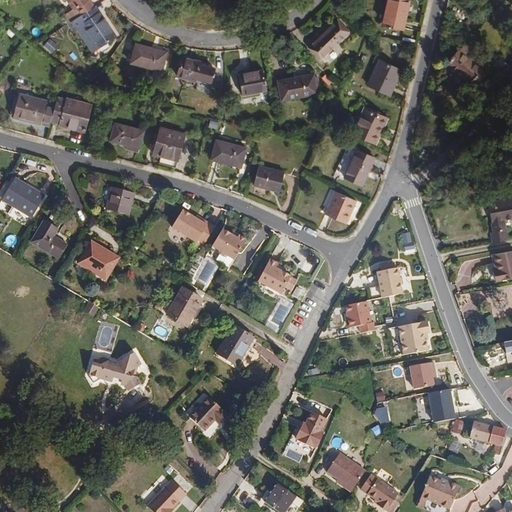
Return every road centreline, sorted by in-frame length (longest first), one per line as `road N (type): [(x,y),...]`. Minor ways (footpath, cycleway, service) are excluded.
road 1 (residential): [(350,258),(203,192),(57,155)]
road 2 (residential): [(350,258),(250,451),(206,511)]
road 3 (residential): [(484,391),(406,185)]
road 4 (residential): [(129,0),(169,30),(215,40),(275,27),(313,0)]
road 5 (residential): [(438,0),(396,173)]
road 6 (residential): [(511,94),(406,185)]
